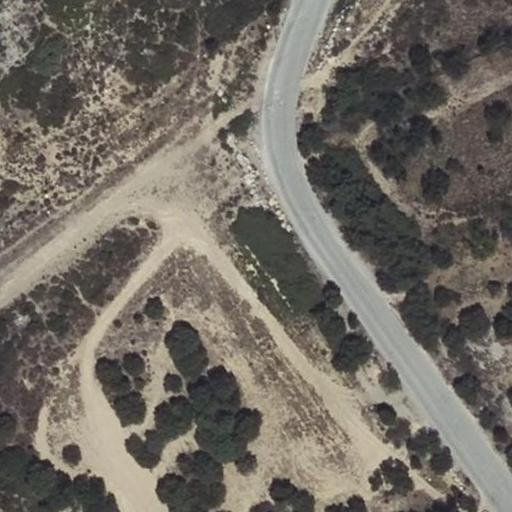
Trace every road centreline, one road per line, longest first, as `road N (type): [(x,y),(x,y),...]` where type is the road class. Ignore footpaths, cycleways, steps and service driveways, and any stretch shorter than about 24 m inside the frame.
road 1 (unclassified): [(318,0),(280,111),(284,185),(445,406),(504,511)]
road 2 (track): [(280,111),(421,0)]
